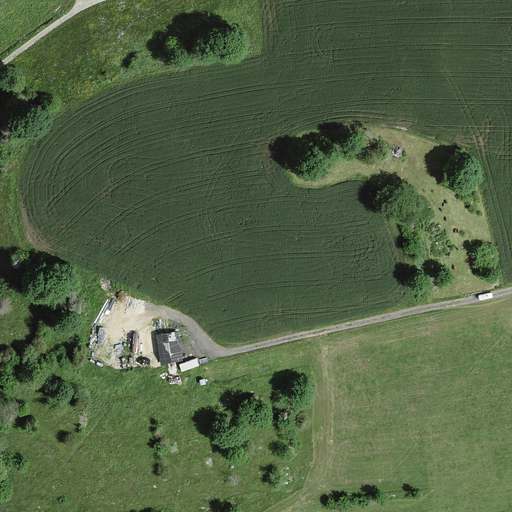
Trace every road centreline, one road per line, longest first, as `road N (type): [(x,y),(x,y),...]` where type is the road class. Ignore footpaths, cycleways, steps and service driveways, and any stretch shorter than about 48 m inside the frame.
road 1 (track): [(207,360),(511,287)]
road 2 (unclassified): [(0,65),(23,41),(101,0)]
